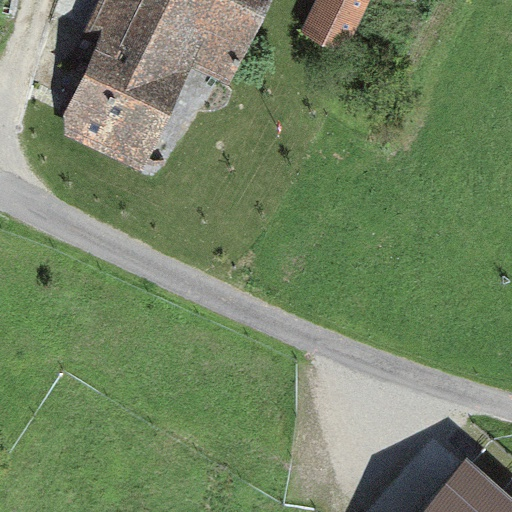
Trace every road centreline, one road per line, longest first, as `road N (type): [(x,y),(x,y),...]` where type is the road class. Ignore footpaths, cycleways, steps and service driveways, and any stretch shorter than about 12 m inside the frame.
road 1 (track): [(0,198),(391,370),(511,411)]
road 2 (track): [(42,0),(0,122)]
